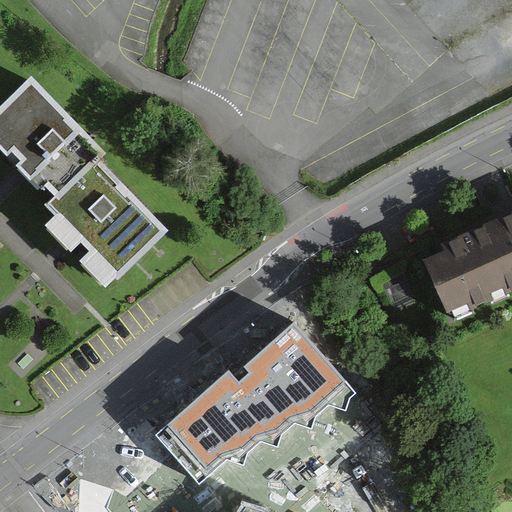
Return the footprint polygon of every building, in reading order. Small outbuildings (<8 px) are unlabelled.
[(35,74),(0,108),(0,132),(57,189),(104,142),(35,74)] [(49,203),(119,274),(169,225),(98,154),(49,203)] [(452,246),(433,254),(453,303),(472,295),(474,302),(511,285),(511,208),(448,236),(452,246)] [(229,372),(156,435),(199,485),(227,460),(244,466),(248,453),(260,442),(278,448),(283,435),(296,424),(312,429),(316,417),(329,406),(346,412),(351,399),(356,394),(295,324),(246,367),(251,373),(239,384),(229,372)] [(404,511),(388,492),(364,511),(404,511)]
